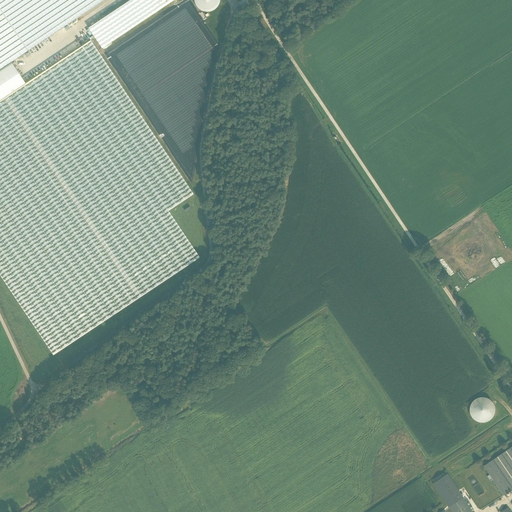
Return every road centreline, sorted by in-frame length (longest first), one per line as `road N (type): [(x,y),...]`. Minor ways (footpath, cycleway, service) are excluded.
road 1 (unclassified): [(41,391),(206,258),(200,154),(227,24),(246,0)]
road 2 (unclassified): [(256,0),(511,390)]
road 3 (unknown): [(118,0),(18,72)]
